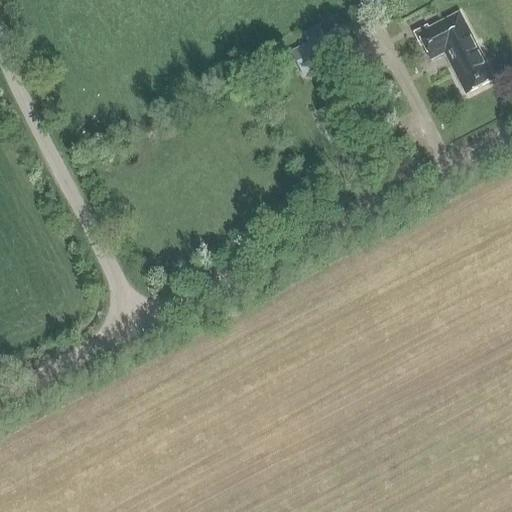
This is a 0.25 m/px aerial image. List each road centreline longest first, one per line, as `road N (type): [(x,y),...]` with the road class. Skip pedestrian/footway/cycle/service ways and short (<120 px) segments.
road 1 (unclassified): [(139,327),(511,136)]
road 2 (unclassified): [(139,327),(0,46)]
road 3 (unclassified): [(139,327),(0,397)]
